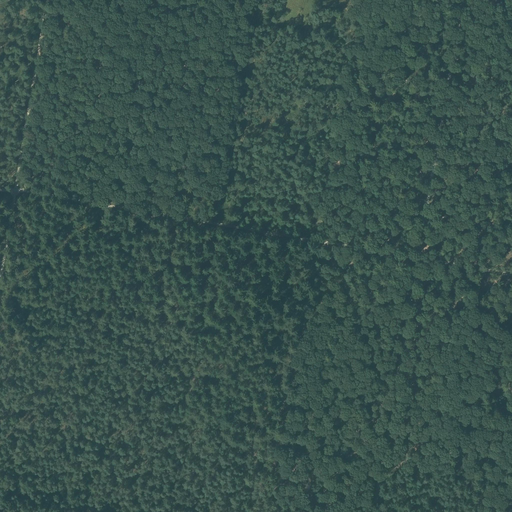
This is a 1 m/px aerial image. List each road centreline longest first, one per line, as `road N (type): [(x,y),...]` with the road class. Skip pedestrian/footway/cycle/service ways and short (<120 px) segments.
road 1 (track): [(511,272),(0,191)]
road 2 (track): [(449,62),(381,462)]
road 3 (track): [(0,283),(47,0)]
road 4 (track): [(381,462),(511,486)]
